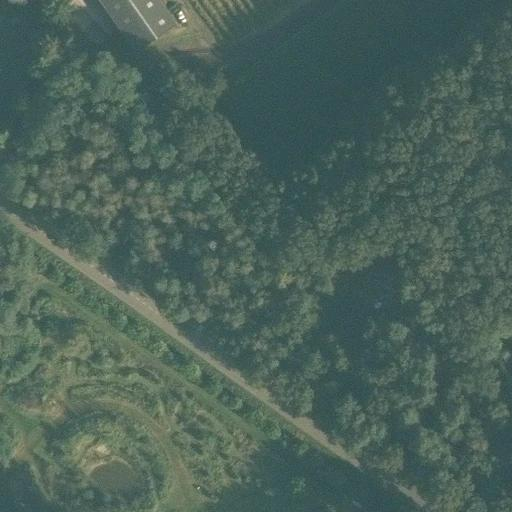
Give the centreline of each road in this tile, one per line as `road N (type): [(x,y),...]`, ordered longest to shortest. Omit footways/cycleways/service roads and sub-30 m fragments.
road 1 (unclassified): [(434,511),(0,207)]
road 2 (unknown): [(0,187),(84,28),(91,33)]
